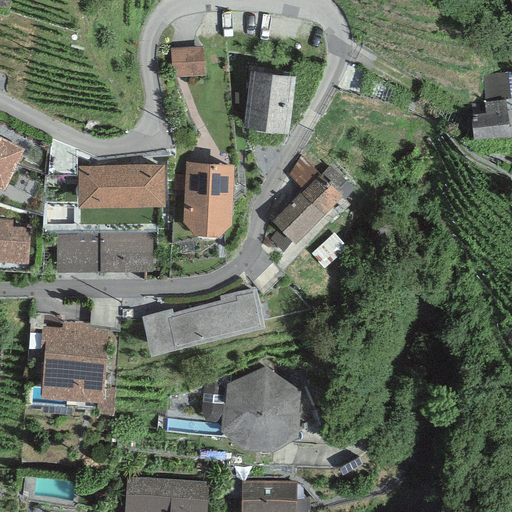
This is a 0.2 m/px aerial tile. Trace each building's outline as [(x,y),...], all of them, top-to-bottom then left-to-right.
[(205,46),(171,48),(173,77),(206,75),(205,46)] [(296,74),(250,69),(243,126),(289,131),(296,74)] [(486,113),(471,115),(474,139),(509,135),(505,100),(485,102),(486,113)] [(0,185),(4,188),(24,148),(0,135),(0,185)] [(182,221),(193,232),(219,235),(232,222),(233,162),(185,160),(182,221)] [(164,163),(77,164),(78,205),(164,203),(164,163)] [(354,188),(330,165),(321,174),(319,172),(272,221),(295,243),(341,195),(344,198),(354,188)] [(0,260),(28,262),(30,227),(12,226),(13,219),(0,217),(0,260)] [(153,232),(56,232),(56,270),(152,270),(153,232)] [(172,307),(141,314),(150,351),(265,325),(256,287),(219,295),(220,300),(173,311),(172,307)] [(107,326),(62,323),(61,328),(41,326),(39,352),(44,352),(41,394),(102,398),(107,326)] [(265,364),(226,382),(225,387),(204,385),(201,411),(223,412),(221,429),(243,447),(271,448),(297,435),(300,388),(265,364)] [(205,511),(208,480),(126,475),(124,511),(205,511)] [(296,511),(297,480),(242,480),(241,511),(296,511)]
